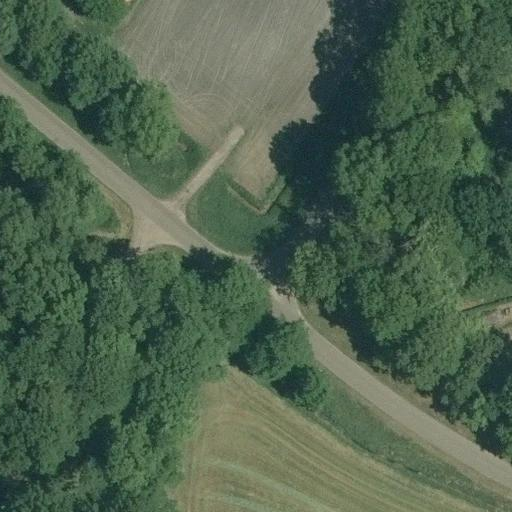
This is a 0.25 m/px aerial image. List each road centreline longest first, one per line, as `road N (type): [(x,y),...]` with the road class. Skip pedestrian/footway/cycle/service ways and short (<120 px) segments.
road 1 (unclassified): [(255,295),(295,249),(352,158),(412,0)]
road 2 (unclassified): [(255,295),(0,83)]
road 3 (unclassified): [(511,477),(402,411),(255,295)]
